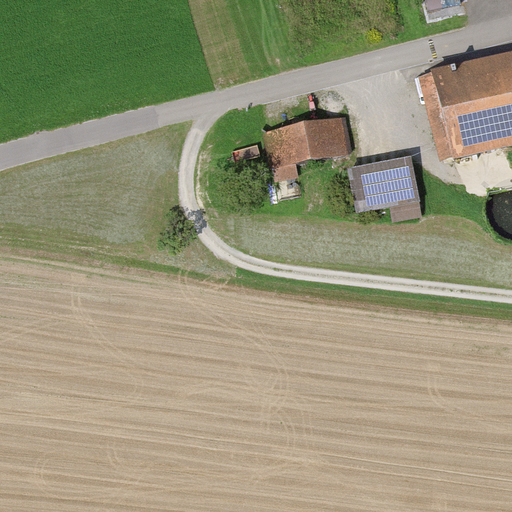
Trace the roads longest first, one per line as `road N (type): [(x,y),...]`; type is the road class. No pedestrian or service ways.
road 1 (unclassified): [(511,29),(0,159)]
road 2 (track): [(218,103),(191,161),(188,197),(202,232),(235,260),(511,298)]
road 3 (track): [(511,181),(460,182),(445,173),(401,110),(387,61)]
